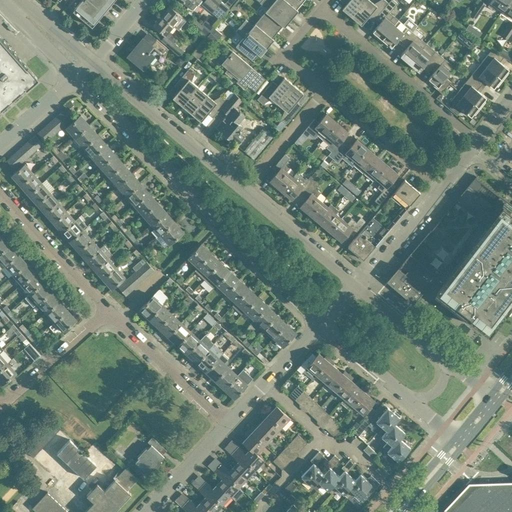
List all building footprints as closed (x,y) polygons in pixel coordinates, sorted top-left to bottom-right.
[(72,0),(67,6),(69,7),(80,16),(92,27),(113,0),(72,0)] [(201,0),(181,0),(193,10),(201,0)] [(218,6),(211,0),(204,0),(202,4),(212,12),(218,6)] [(222,0),(221,0),(211,0),(218,6),(218,5),(227,13),(230,9),(222,1),(222,0)] [(284,27),(291,19),(289,18),(268,0),(261,0),(260,3),(267,9),(260,18),(279,33),(278,32),(283,26),(284,27)] [(291,19),(298,11),(296,10),(301,4),(303,5),(297,0),(268,0),(289,18),(291,19)] [(352,17),(366,0),(339,0),(346,5),(342,9),(352,17)] [(373,21),(388,3),(384,0),(380,0),(374,4),(369,0),(366,0),(352,17),(361,25),(368,17),(373,21)] [(380,41),(398,20),(389,13),(398,3),(394,0),(390,0),(384,8),(375,19),(380,23),(372,32),(375,34),(374,36),(380,41)] [(476,19),(486,3),(481,0),(471,16),(476,19)] [(501,11),(509,0),(491,0),(488,6),(494,10),(496,7),(501,11)] [(511,18),(511,0),(509,0),(501,11),(511,18)] [(182,16),(170,6),(161,16),(174,26),(176,28),(179,27),(185,21),(184,18),(182,16)] [(170,31),(174,26),(161,16),(153,26),(164,35),(161,40),(180,55),(184,50),(174,42),(176,40),(170,31)] [(403,43),(416,28),(418,25),(408,17),(403,24),(398,20),(380,41),(387,47),(388,45),(391,48),(399,39),(403,43)] [(210,32),(194,18),(190,23),(200,31),(207,36),(210,32)] [(279,33),(260,18),(253,26),(245,20),(240,25),(265,46),(267,48),(274,40),(272,38),(277,32),(279,34),(279,33)] [(508,39),(511,31),(511,21),(503,35),(508,39)] [(469,24),(465,30),(478,39),(482,33),(469,24)] [(265,46),(240,25),(235,31),(243,38),(235,47),(254,62),(255,62),(253,61),(258,55),(260,56),(267,48),(265,46)] [(215,27),(210,32),(216,37),(218,39),(222,34),(215,27)] [(426,44),(420,39),(424,35),(416,28),(403,43),(408,47),(400,55),(403,58),(402,59),(408,65),(426,44)] [(209,45),(216,37),(210,32),(207,36),(204,40),(194,52),(199,57),(209,45)] [(468,32),(463,39),(468,43),(473,37),(468,32)] [(39,79),(22,61),(1,36),(0,35),(0,109),(1,109),(3,111),(11,104),(9,102),(13,99),(14,101),(22,94),(21,92),(24,88),(26,90),(39,79)] [(167,48),(156,39),(151,45),(142,38),(128,56),(143,68),(155,55),(149,50),(153,47),(162,54),(167,48)] [(431,66),(440,56),(426,44),(408,65),(415,70),(416,69),(419,71),(426,62),(431,66)] [(511,54),(502,48),(498,54),(503,57),(511,62),(511,61),(511,54)] [(509,69),(500,62),(503,57),(498,54),(492,50),(481,63),(503,80),(508,73),(507,72),(509,69)] [(266,80),(234,53),(225,63),(229,67),(224,72),(231,78),(233,76),(238,80),(236,82),(245,90),(248,86),(256,92),(266,80)] [(454,68),(440,56),(431,66),(436,70),(428,79),(431,81),(430,83),(436,89),(446,78),(454,68)] [(503,80),(481,63),(470,77),(481,86),(485,81),(494,88),(496,86),(497,87),(503,80)] [(182,106),(198,87),(191,82),(195,72),(189,67),(174,85),(179,90),(172,98),(182,106)] [(221,79),(211,71),(208,74),(217,82),(221,79)] [(477,90),(481,86),(470,77),(458,91),(480,109),(485,102),(484,101),(486,98),(477,90)] [(278,104),(294,86),(284,78),(278,85),(272,81),(257,99),(262,104),(272,99),(278,104)] [(442,92),(451,82),(446,78),(436,89),(442,93),(442,92)] [(302,106),(296,101),(303,94),(294,86),(278,104),(285,109),(281,119),(286,124),(302,106)] [(191,113),(207,95),(198,87),(182,106),(191,113)] [(480,109),(458,91),(451,101),(471,117),(473,114),(475,115),(480,109)] [(237,123),(244,115),(236,108),(243,100),(234,93),(222,108),(227,113),(216,127),(225,134),(224,135),(230,141),(232,139),(238,144),(247,133),(241,128),(242,127),(237,123)] [(212,118),(228,100),(222,95),(213,100),(207,95),(191,113),(200,121),(207,113),(212,118)] [(74,116),(66,108),(61,112),(69,121),(74,116)] [(69,121),(61,112),(57,116),(64,125),(69,121)] [(323,139),(337,123),(327,114),(319,122),(315,119),(303,133),(307,137),(310,134),(315,137),(318,135),(323,139)] [(74,138),(89,125),(81,115),(66,128),(74,138)] [(64,125),(57,116),(52,120),(60,129),(64,125)] [(55,133),(60,129),(52,120),(47,124),(55,133)] [(339,142),(348,132),(337,123),(323,139),(328,144),(326,147),(331,151),(328,154),(333,159),(344,146),(339,142)] [(55,133),(47,124),(42,129),(50,137),(55,133)] [(83,147),(98,134),(89,125),(74,138),(83,147)] [(254,159),(273,136),(263,128),(244,151),(254,159)] [(50,137),(42,129),(37,133),(45,142),(50,137)] [(92,157),(106,144),(98,134),(83,147),(92,157)] [(43,144),(35,135),(30,140),(38,148),(43,144)] [(353,164),(367,148),(357,139),(348,150),(344,146),(333,159),(338,162),(341,159),(342,161),(344,159),(352,166),(354,164),(353,164)] [(38,148),(30,140),(25,144),(33,153),(38,148)] [(28,157),(33,153),(25,144),(20,148),(28,157)] [(100,167),(115,154),(106,144),(92,157),(100,167)] [(28,157),(20,148),(16,152),(24,161),(28,157)] [(363,172),(377,156),(367,148),(353,164),(354,164),(363,172)] [(24,161),(16,152),(11,156),(19,165),(24,161)] [(109,176),(123,164),(115,154),(100,167),(109,176)] [(293,176),(287,171),(290,167),(287,164),(289,162),(287,161),(290,158),(285,154),(272,169),(277,173),(270,181),(281,190),(293,176)] [(19,165),(11,156),(6,160),(14,169),(19,165)] [(376,178),(387,165),(377,156),(363,172),(373,181),(375,178),(376,178)] [(327,163),(321,159),(318,162),(324,167),(327,163)] [(20,185),(33,173),(25,164),(11,176),(20,185)] [(117,186),(132,173),(123,164),(109,176),(117,186)] [(390,182),(397,174),(387,165),(376,178),(381,183),(377,187),(382,191),(375,200),(380,204),(395,186),(390,182)] [(28,195),(42,183),(33,173),(20,185),(28,195)] [(126,196),(140,183),(132,173),(117,186),(126,196)] [(304,194),(316,179),(311,175),(308,178),(306,177),(305,179),(302,176),(298,180),(293,176),(281,190),(291,199),(299,190),(304,194)] [(511,315),(511,203),(502,196),(477,177),(469,186),(456,201),(481,221),(438,277),(411,254),(388,280),(415,303),(435,280),(442,285),(441,287),(439,290),(459,306),(462,303),(465,306),(464,307),(471,313),(472,311),(475,313),(472,317),(493,333),(496,329),(509,313),(511,315)] [(354,184),(346,178),(343,183),(350,189),(354,184)] [(323,201),(317,196),(321,192),(318,190),(319,188),(317,186),(320,183),(316,179),(304,194),(308,197),(300,206),(311,215),(323,201)] [(391,226),(420,193),(405,180),(391,196),(402,206),(402,204),(405,206),(389,224),(391,226)] [(36,204),(50,192),(42,183),(28,195),(36,204)] [(134,205),(149,193),(140,183),(126,196),(134,205)] [(349,190),(341,184),(337,189),(345,195),(349,190)] [(361,190),(354,184),(350,189),(357,195),(361,190)] [(356,197),(349,190),(345,195),(352,201),(356,197)] [(45,213),(58,201),(50,192),(36,204),(45,213)] [(143,215),(157,202),(149,193),(134,205),(143,215)] [(53,223),(67,211),(58,201),(45,213),(53,223)] [(321,224),(335,207),(331,203),(329,206),(323,201),(311,215),(321,224)] [(151,225),(166,212),(157,202),(143,215),(151,225)] [(331,232),(343,218),(337,212),(339,210),(335,207),(321,224),(331,232)] [(61,232),(75,220),(67,211),(53,223),(61,232)] [(160,234),(174,222),(166,212),(151,225),(160,234)] [(79,216),(75,220),(61,232),(69,241),(83,229),(87,226),(79,216)] [(353,235),(366,221),(361,217),(356,222),(352,218),(348,222),(343,218),(331,232),(341,241),(349,232),(353,235)] [(363,260),(391,226),(389,224),(386,228),(373,217),(348,247),(363,260)] [(168,244),(183,231),(174,222),(160,234),(168,244)] [(78,251),(91,239),(83,229),(69,241),(78,251)] [(443,241),(434,233),(426,242),(436,250),(443,241)] [(0,252),(10,244),(1,235),(0,236),(0,252)] [(86,260),(100,248),(91,239),(78,251),(86,260)] [(0,269),(4,265),(18,254),(10,244),(0,252),(0,269)] [(197,267),(211,253),(201,244),(188,258),(197,267)] [(94,270),(108,258),(112,254),(104,245),(100,248),(86,260),(94,270)] [(207,276),(220,261),(211,253),(197,267),(194,270),(204,279),(207,276)] [(13,275),(26,263),(18,254),(4,265),(13,275)] [(103,279),(116,267),(108,258),(94,270),(103,279)] [(216,284),(229,270),(220,261),(207,276),(216,284)] [(155,271),(147,262),(142,267),(149,276),(155,271)] [(21,284),(34,272),(26,263),(13,275),(21,284)] [(125,277),(116,267),(103,279),(111,289),(125,277)] [(149,276),(142,267),(137,271),(145,280),(149,276)] [(226,293),(239,279),(229,270),(216,284),(226,293)] [(145,280),(137,271),(132,275),(140,284),(145,280)] [(29,294),(43,282),(34,272),(21,284),(29,294)] [(140,284),(132,275),(128,279),(135,288),(140,284)] [(135,288),(128,279),(123,283),(131,292),(135,288)] [(235,302),(248,288),(239,279),(226,293),(235,302)] [(37,303),(51,291),(43,282),(29,294),(37,303)] [(131,292),(123,283),(118,287),(125,296),(131,292)] [(245,311),(258,297),(248,288),(235,302),(245,311)] [(149,319),(162,305),(168,298),(158,289),(153,296),(139,310),(149,319)] [(46,312),(59,301),(51,291),(37,303),(46,312)] [(254,320),(267,306),(258,297),(245,311),(254,320)] [(54,322),(67,310),(59,301),(46,312),(54,322)] [(158,328),(172,313),(162,305),(149,319),(158,328)] [(264,329),(277,315),(267,306),(254,320),(264,329)] [(19,320),(11,310),(8,313),(16,322),(19,320)] [(62,331),(76,320),(67,310),(54,322),(62,331)] [(207,312),(204,317),(213,325),(214,324),(217,321),(212,317),(207,312)] [(222,317),(217,312),(214,315),(219,320),(222,317)] [(168,337),(181,322),(172,313),(158,328),(168,337)] [(273,337),(286,323),(277,315),(264,329),(273,337)] [(177,345),(191,331),(181,322),(168,337),(177,345)] [(283,346),(295,333),(296,332),(286,323),(273,337),(283,346)] [(200,340),(191,331),(177,345),(187,354),(200,340)] [(196,363),(209,349),(214,344),(211,341),(211,339),(205,334),(200,340),(187,354),(196,363)] [(257,335),(254,341),(259,344),(263,338),(257,335)] [(40,355),(30,343),(24,348),(34,361),(40,355)] [(205,372),(219,358),(209,349),(196,363),(205,372)] [(316,375),(330,359),(326,355),(324,358),(318,353),(316,356),(312,353),(297,369),(301,374),(307,367),(316,375)] [(259,362),(254,357),(251,359),(257,365),(259,362)] [(215,381),(228,367),(219,358),(205,372),(215,381)] [(326,383),(337,369),(332,365),(334,362),(330,359),(316,375),(326,383)] [(0,381),(2,384),(16,372),(7,362),(0,368),(0,381)] [(238,375),(237,375),(228,367),(215,381),(224,390),(238,375)] [(234,399),(247,384),(253,378),(243,369),(237,375),(238,375),(224,390),(234,399)] [(335,391),(348,375),(344,371),(342,373),(337,369),(326,383),(335,391)] [(344,398),(355,384),(351,380),(353,378),(348,375),(335,391),(344,398)] [(353,406),(367,390),(362,386),(360,389),(355,384),(344,398),(353,406)] [(294,399),(303,390),(298,385),(289,395),(294,399)] [(303,408),(312,399),(308,395),(303,390),(294,399),(303,408)] [(363,414),(374,400),(369,396),(371,393),(367,390),(353,406),(363,414)] [(312,416),(321,407),(316,403),(312,399),(303,408),(312,416)] [(394,423),(399,417),(383,404),(371,418),(382,427),(387,431),(393,423),(394,423)] [(269,409),(265,413),(281,427),(289,418),(276,406),(271,411),(269,409)] [(321,424),(330,415),(321,407),(312,416),(317,420),(321,424)] [(281,427),(265,413),(261,417),(263,419),(259,423),(272,436),(281,427)] [(330,432),(338,423),(334,419),(330,415),(321,424),(325,428),(330,432)] [(359,435),(366,426),(362,422),(354,431),(359,435)] [(53,423),(49,428),(55,434),(60,429),(53,423)] [(272,436),(259,423),(255,428),(252,426),(249,430),(264,445),(272,436)] [(349,433),(343,428),(338,423),(330,432),(334,437),(349,433)] [(399,438),(399,439),(404,432),(394,423),(393,423),(387,431),(382,427),(377,433),(387,442),(388,442),(392,446),(399,438)] [(264,445),(249,430),(245,434),(247,437),(242,442),(250,448),(256,454),(256,453),(264,445)] [(298,434),(293,439),(302,448),(307,443),(298,434)] [(162,455),(166,451),(152,437),(147,442),(150,445),(142,453),(157,467),(161,463),(160,461),(164,457),(162,455)] [(398,462),(410,448),(399,439),(399,438),(392,446),(388,442),(387,442),(382,448),(398,462)] [(302,448),(293,439),(289,444),(298,452),(302,448)] [(55,454),(82,479),(95,466),(68,440),(55,454)] [(377,454),(368,445),(363,450),(372,459),(377,454)] [(263,460),(256,453),(256,454),(250,448),(245,453),(239,447),(235,451),(255,469),(263,460)] [(255,469),(235,451),(231,455),(237,461),(233,466),(246,478),(255,469)] [(324,473),(324,472),(315,465),(324,456),(319,451),(310,461),(313,463),(301,476),(316,491),(322,485),(317,480),(324,473)] [(290,460),(281,452),(277,456),(286,465),(290,460)] [(157,467),(142,453),(134,462),(131,459),(127,464),(141,478),(145,473),(147,475),(151,471),(153,472),(157,467)] [(340,476),(339,476),(331,468),(339,459),(335,455),(326,464),(329,467),(324,472),(324,473),(317,480),(322,485),(332,494),(337,489),(332,484),(340,476)] [(286,465),(277,456),(272,461),(282,470),(286,465)] [(348,487),(355,480),(347,472),(355,463),(350,459),(342,468),(345,470),(339,476),(340,476),(332,484),(337,489),(337,488),(348,498),(353,492),(348,487)] [(246,478),(233,466),(229,470),(222,464),(218,468),(238,487),(246,478)] [(380,465),(380,466),(376,470),(385,479),(389,474),(380,465)] [(84,511),(67,511),(46,493),(47,492),(46,492),(31,508),(35,511),(114,511),(131,494),(127,490),(137,480),(138,480),(125,468),(104,491),(97,484),(86,496),(94,503),(84,511)] [(238,487),(218,468),(214,473),(221,479),(217,483),(230,496),(238,487)] [(363,502),(380,484),(371,475),(367,479),(360,474),(355,480),(348,487),(353,492),(363,502)] [(230,496),(217,483),(213,488),(206,482),(202,486),(222,505),(230,496)] [(511,511),(511,482),(491,483),(480,484),(480,483),(470,484),(443,511),(511,511)] [(214,511),(222,505),(202,486),(198,490),(205,496),(201,501),(212,511),(214,511)] [(309,511),(291,494),(286,499),(292,504),(285,511),(309,511)] [(212,511),(201,501),(196,506),(189,499),(186,504),(194,511),(212,511)]
